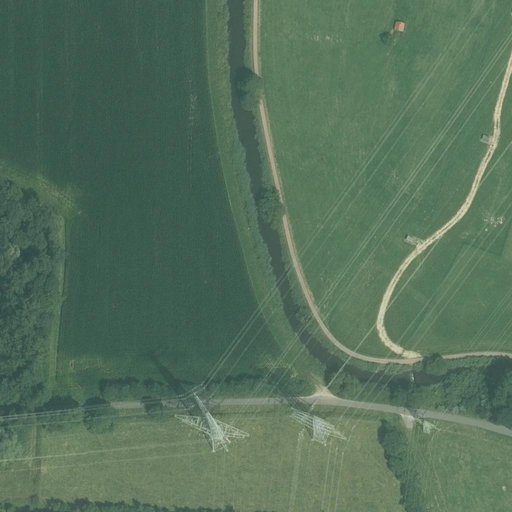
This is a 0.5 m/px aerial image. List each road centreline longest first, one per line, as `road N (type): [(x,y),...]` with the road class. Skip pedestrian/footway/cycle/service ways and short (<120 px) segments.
road 1 (unclassified): [(511,431),(290,401),(0,411)]
road 2 (track): [(384,362),(378,333),(387,298),(413,257),(472,196),(495,144),(511,62)]
